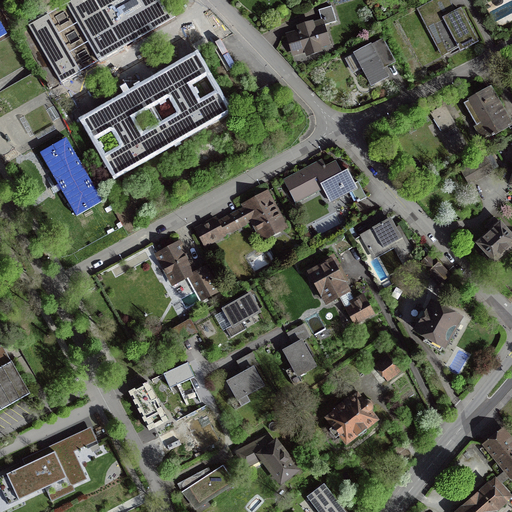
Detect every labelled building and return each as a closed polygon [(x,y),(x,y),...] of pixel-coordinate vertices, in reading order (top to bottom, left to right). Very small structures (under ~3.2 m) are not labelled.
[(175,18),(164,0),(72,0),(65,4),(98,62),(135,40),(175,18)] [(461,51),(476,43),(459,10),(444,18),(434,0),(418,9),(443,56),(459,47),(461,51)] [(318,11),(322,25),(323,25),(323,26),(336,22),(331,7),(318,11)] [(210,35),(214,32),(204,14),(199,16),(210,35)] [(80,72),(47,15),(27,26),(60,83),(80,72)] [(202,39),(207,36),(196,18),(192,20),(202,39)] [(323,25),(322,25),(313,28),(311,23),(298,27),(299,31),(297,32),(298,33),(289,35),(295,53),(305,50),(307,56),(320,52),(318,46),(328,43),(323,26),(323,25)] [(355,54),(372,86),(387,78),(369,46),(355,54)] [(114,178),(229,112),(218,93),(199,103),(188,85),(207,74),(196,55),(81,120),(93,140),(111,129),(122,147),(103,158),(114,178)] [(497,106),(487,90),(463,104),(476,126),(478,125),(485,139),(491,135),(492,137),(509,127),(500,112),(503,110),(500,104),(497,106)] [(442,129),(455,122),(446,106),(433,113),(442,129)] [(470,184),(492,171),(484,158),(462,171),(470,184)] [(325,167),(322,162),(283,182),(294,203),(322,188),(329,201),(356,187),(347,170),(341,173),(335,161),(325,167)] [(266,192),(243,205),(244,207),(251,220),(262,241),(286,228),(284,226),(285,225),(282,219),(281,220),(266,192)] [(244,207),(216,222),(223,235),(251,220),(244,207)] [(398,228),(396,229),(390,218),(371,228),(372,230),(361,236),(372,255),(393,244),(400,257),(411,251),(398,228)] [(224,236),(223,235),(216,222),(215,219),(195,230),(204,246),(224,236)] [(483,238),(483,239),(478,243),(483,249),(486,247),(488,249),(482,255),(489,263),(493,260),(494,261),(511,244),(511,238),(494,220),(486,227),(490,232),(483,238)] [(218,292),(204,267),(195,272),(179,243),(156,255),(172,285),(188,276),(202,301),(218,292)] [(430,256),(421,265),(424,269),(422,271),(428,278),(431,276),(437,284),(447,275),(430,256)] [(332,300),(348,291),(331,260),(309,273),(321,295),(327,292),(332,300)] [(241,322),(259,312),(249,295),(223,310),(232,326),(225,330),(230,338),(245,330),(241,322)] [(354,325),(373,314),(363,295),(356,299),(358,303),(346,310),(354,325)] [(460,318),(431,302),(415,331),(425,337),(423,342),(440,352),(442,347),(444,347),(460,318)] [(170,330),(178,344),(197,333),(189,319),(170,330)] [(381,340),(388,335),(384,327),(377,331),(381,340)] [(131,341),(137,338),(133,331),(127,334),(131,341)] [(301,342),(301,341),(292,346),(283,351),(297,376),(315,367),(301,342)] [(0,409),(1,410),(2,410),(1,409),(10,404),(11,405),(11,404),(19,399),(20,400),(20,399),(28,394),(29,395),(30,394),(0,342),(0,409)] [(387,356),(375,365),(387,381),(399,372),(387,356)] [(262,386),(252,368),(237,377),(227,382),(241,407),(250,402),(246,395),(262,386)] [(365,428),(376,420),(369,412),(370,410),(371,408),(371,406),(370,404),(368,402),(366,402),(364,402),(362,402),(356,395),(348,401),(347,400),(333,410),(335,412),(327,418),(332,425),(325,430),(334,441),(340,436),(346,443),(356,435),(357,436),(360,437),(366,432),(365,429),(365,428)] [(199,421),(196,416),(197,419),(194,421),(193,419),(157,437),(164,449),(178,441),(175,435),(188,428),(201,451),(219,442),(206,417),(199,421)] [(99,441),(92,426),(0,468),(0,488),(8,505),(42,489),(46,497),(88,477),(76,451),(99,441)] [(511,475),(511,442),(502,430),(484,445),(510,477),(511,475)] [(259,455),(267,448),(261,440),(237,453),(241,461),(257,453),(259,455)] [(267,448),(259,455),(280,482),(296,470),(275,442),(267,448)] [(409,453),(402,444),(394,450),(400,459),(409,453)] [(198,505),(233,482),(222,465),(187,488),(198,505)] [(494,511),(511,497),(495,478),(456,511),(494,511)] [(319,511),(342,511),(323,486),(308,497),(319,511)]
